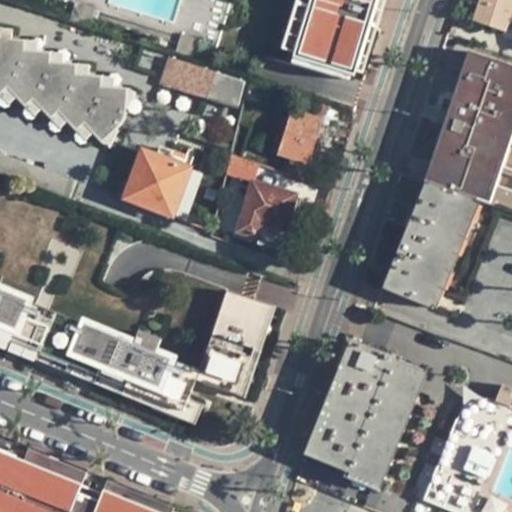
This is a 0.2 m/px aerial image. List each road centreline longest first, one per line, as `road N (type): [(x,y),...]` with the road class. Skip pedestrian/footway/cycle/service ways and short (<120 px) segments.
road 1 (residential): [(424,0),(257,502)]
road 2 (residential): [(257,502),(0,402)]
